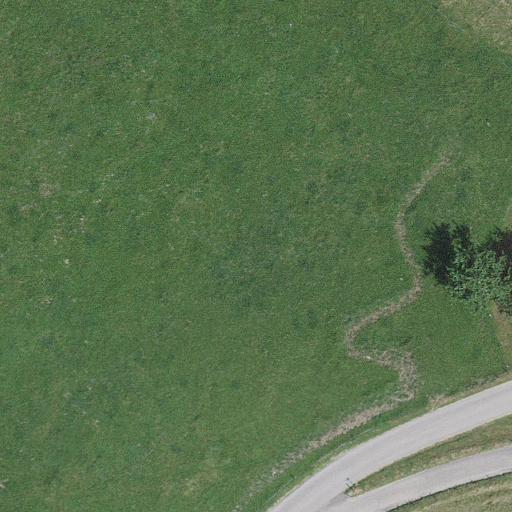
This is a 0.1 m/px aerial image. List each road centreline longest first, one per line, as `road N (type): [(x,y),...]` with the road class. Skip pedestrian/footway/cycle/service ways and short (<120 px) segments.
road 1 (unclassified): [(511,400),(353,461),(296,511)]
road 2 (track): [(331,511),(511,464)]
